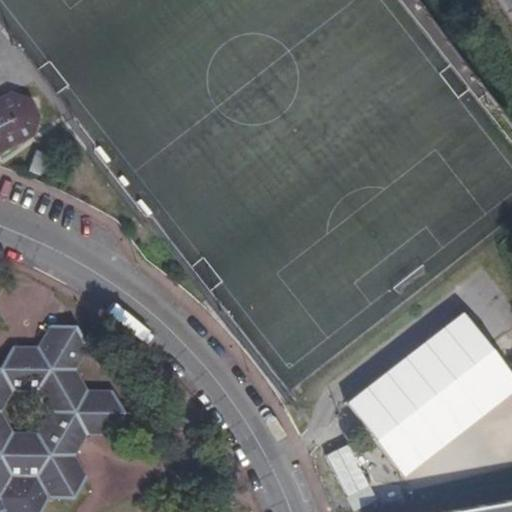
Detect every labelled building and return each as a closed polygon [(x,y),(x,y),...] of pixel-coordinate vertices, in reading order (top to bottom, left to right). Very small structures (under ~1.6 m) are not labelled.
[(0,97),(0,151),(33,135),(40,116),(31,98),(12,92),(0,97)] [(342,396),(398,473),(511,389),(511,376),(463,309),(342,396)] [(0,498),(7,511),(38,511),(49,497),(73,497),(86,475),(75,453),(87,434),(112,434),(125,413),(113,390),(88,389),(77,369),(90,348),(78,325),(52,324),(40,346),(15,345),(2,366),(0,366),(0,498)] [(340,443),(317,455),(339,496),(361,484),(340,443)] [(511,511),(511,499),(441,511),(511,511)]
